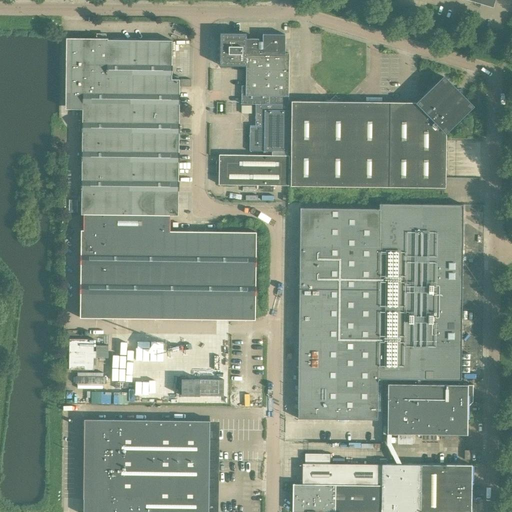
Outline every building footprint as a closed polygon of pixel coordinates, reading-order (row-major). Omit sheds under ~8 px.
[(288,110),(288,104),(288,96),(289,53),(285,53),(285,34),(262,34),(262,41),(258,41),(258,38),(246,38),(246,33),(220,33),(220,65),(246,65),(245,94),(241,94),(241,104),(255,104),(255,125),(250,125),(249,151),(262,151),(272,151),(287,151),(288,110)] [(96,38),(67,37),(66,109),(82,109),(81,214),(83,214),(83,230),(81,230),(79,317),(255,319),(256,232),(170,231),(170,215),(178,215),(179,79),(171,79),(172,40),(96,39),(96,38)] [(417,102),(291,101),(290,186),(445,187),(446,131),(472,106),(443,77),(417,102)] [(218,184),(288,185),(289,155),(272,155),(262,155),(219,154),(218,184)] [(297,418),(377,419),(378,378),(461,379),(463,204),(379,203),(379,208),(300,207),(297,418)] [(94,339),(69,339),(69,369),(93,369),(93,358),(96,358),(96,351),(93,351),(94,339)] [(105,349),(104,365),(117,365),(117,349),(105,349)] [(149,397),(149,367),(124,367),(124,380),(131,380),(131,397),(149,397)] [(467,435),(467,413),(467,406),(472,401),(473,385),(388,383),(387,433),(397,433),(397,443),(412,444),(412,434),(467,435)] [(207,511),(209,420),(84,419),(82,511),(207,511)] [(302,463),(302,484),(381,485),(381,464),(329,464),(330,454),(305,453),(305,463),(302,463)] [(381,485),(381,511),(470,511),(472,465),(382,464),(381,485)] [(381,511),(381,485),(302,484),(294,484),(294,483),(292,483),(292,511),(381,511)]
